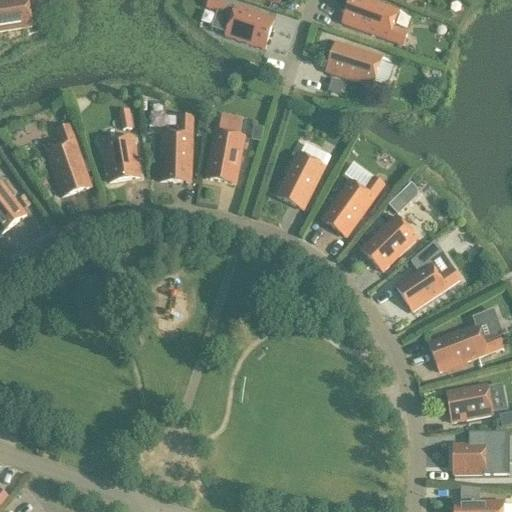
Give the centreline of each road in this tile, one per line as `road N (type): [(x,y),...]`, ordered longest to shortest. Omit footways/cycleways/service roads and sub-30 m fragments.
road 1 (residential): [(0,279),(62,236),(152,214),(211,219),(299,249),(348,289),(400,370),(415,440),(411,511)]
road 2 (residential): [(153,508),(0,453)]
